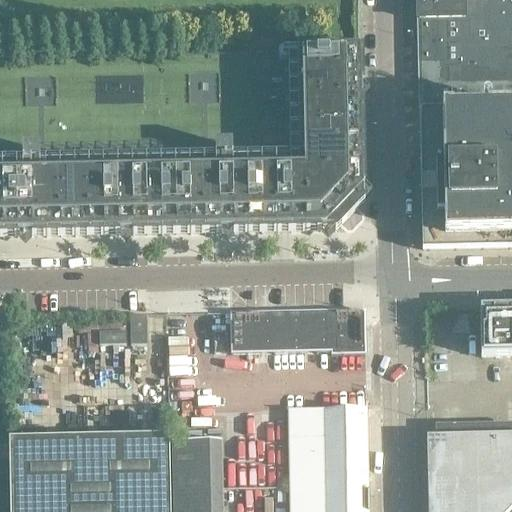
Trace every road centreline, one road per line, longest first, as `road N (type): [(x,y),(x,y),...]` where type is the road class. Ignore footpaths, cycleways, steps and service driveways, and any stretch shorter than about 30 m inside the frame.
road 1 (unclassified): [(0,287),(393,280)]
road 2 (unclassified): [(393,280),(388,0)]
road 3 (unclassified): [(401,511),(393,280)]
